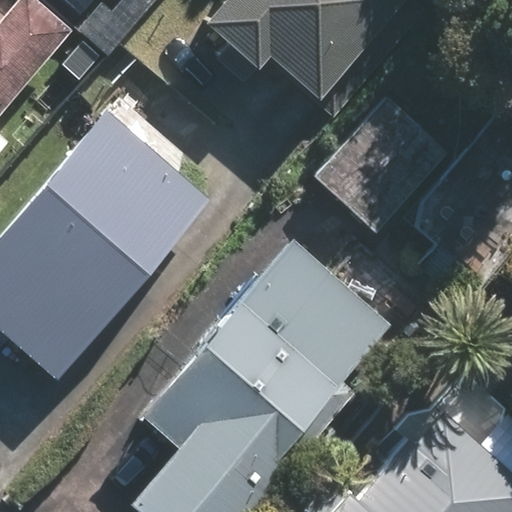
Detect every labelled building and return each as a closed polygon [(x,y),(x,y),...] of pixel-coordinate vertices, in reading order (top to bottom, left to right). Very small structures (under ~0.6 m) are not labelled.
[(0,108),(75,20),(50,0),(8,0),(0,10),(0,108)] [(216,0),(192,29),(245,74),(268,47),(319,91),(397,0),(216,0)] [(385,89),(314,170),(382,229),(452,148),(385,89)] [(104,101),(0,222),(0,318),(61,371),(213,193),(104,101)] [(127,493),(149,511),(247,511),(357,382),(348,374),(395,318),(288,229),(139,405),(176,436),(127,493)] [(425,384),(308,511),(511,511),(511,410),(506,405),(480,433),(425,384)]
